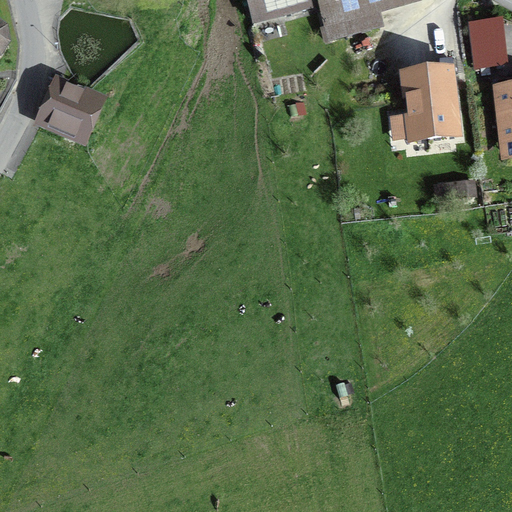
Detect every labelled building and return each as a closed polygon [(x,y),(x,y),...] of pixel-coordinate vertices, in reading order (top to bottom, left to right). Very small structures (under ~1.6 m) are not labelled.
[(243,0),(252,31),(318,13),(314,0),(243,0)] [(314,0),(318,13),(328,48),(386,32),(382,19),(435,5),(434,0),(314,0)] [(502,17),(469,21),(475,66),(507,62),(502,17)] [(0,61),(0,62),(11,47),(9,31),(0,23),(0,61)] [(451,68),(404,72),(411,142),(458,138),(451,68)] [(511,84),(499,86),(508,159),(511,158),(511,84)] [(36,133),(87,156),(106,112),(55,90),(36,133)]
